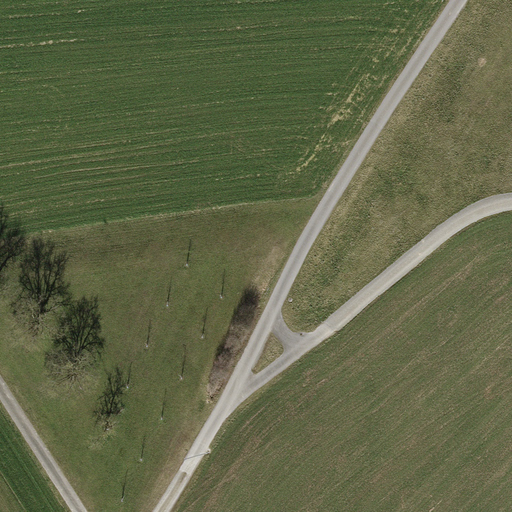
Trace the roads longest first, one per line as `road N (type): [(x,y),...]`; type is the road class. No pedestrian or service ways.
road 1 (track): [(465,0),(305,243),(228,398)]
road 2 (track): [(228,398),(462,222),(511,207)]
road 3 (track): [(0,381),(83,511)]
road 4 (track): [(228,398),(161,511)]
